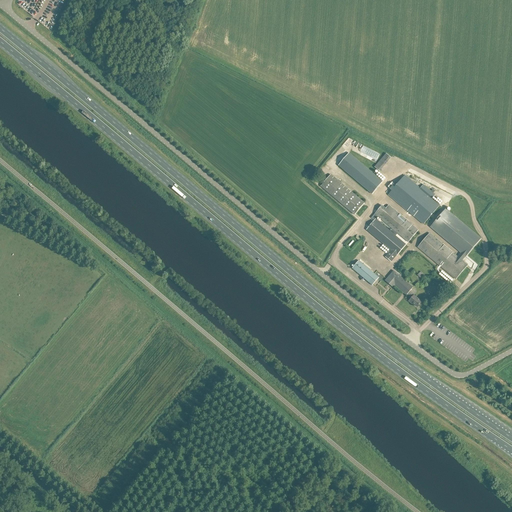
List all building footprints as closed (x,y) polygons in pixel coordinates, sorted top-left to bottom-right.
[(372,194),(379,186),(383,182),(349,153),(339,165),(372,194)] [(379,171),(391,157),(387,153),(375,167),(379,171)] [(365,203),(348,189),(331,175),(321,186),(355,215),(365,203)] [(388,194),(424,224),(440,205),(404,175),(388,194)] [(386,209),(382,205),(373,216),(376,218),(367,229),(391,250),(386,257),(391,261),(397,255),(407,244),(377,219),(379,217),(397,232),(408,242),(418,230),(407,221),(389,205),(386,209)] [(446,208),(430,227),(461,253),(458,257),(430,233),(418,247),(456,280),(468,266),(462,261),(482,238),(446,208)] [(352,268),(354,270),(372,285),(379,277),(359,260),(352,268)] [(394,288),(396,286),(407,295),(407,294),(412,298),(409,301),(413,304),(413,303),(417,307),(422,302),(415,296),(415,295),(410,291),(413,288),(393,270),(385,281),(394,288)]
